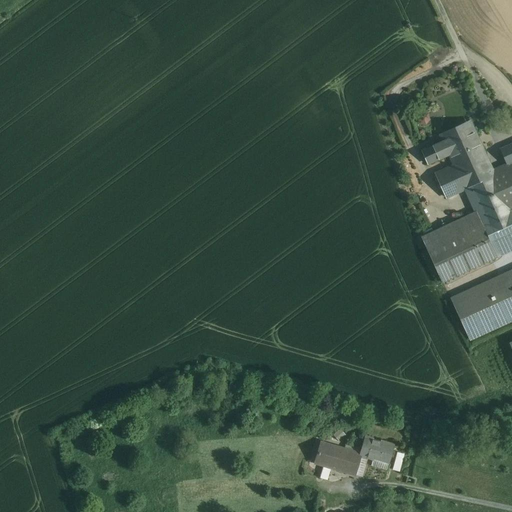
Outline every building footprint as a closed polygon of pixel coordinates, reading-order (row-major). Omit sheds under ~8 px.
[(470,124),(469,125),(443,137),(441,138),(442,140),(442,139),(443,141),(449,155),(454,166),(457,173),(486,159),(470,124)] [(443,141),(422,151),(428,165),(449,155),(443,141)] [(511,144),(501,150),(507,164),(511,175),(511,144)] [(492,172),(486,159),(457,173),(454,166),(436,174),(446,197),(466,189),(471,186),(487,221),(509,211),(492,172)] [(511,175),(507,164),(500,168),(492,172),(509,211),(511,209),(511,175)] [(511,209),(509,211),(487,221),(481,223),(493,248),(511,239),(511,209)] [(442,283),(497,257),(492,248),(493,248),(481,223),(476,212),(421,237),(442,283)] [(511,239),(493,248),(492,248),(497,257),(498,257),(511,250),(511,239)] [(511,320),(511,271),(451,299),(470,340),(511,320)] [(373,439),(365,436),(360,454),(321,443),(316,463),(362,477),(368,455),(373,439)] [(396,445),(373,439),(368,455),(391,462),(395,450),(396,445)] [(401,471),(404,453),(397,451),(394,469),(401,471)]
